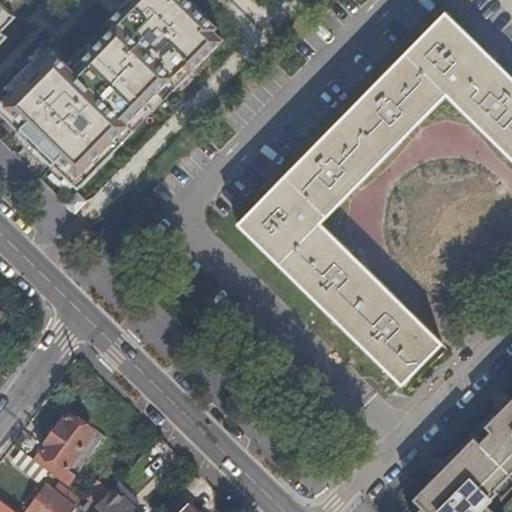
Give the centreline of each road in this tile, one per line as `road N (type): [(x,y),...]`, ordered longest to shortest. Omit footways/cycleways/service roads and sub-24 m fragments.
road 1 (secondary): [(286,511),(81,311)]
road 2 (residential): [(511,335),(328,511)]
road 3 (residential): [(81,311),(0,421)]
